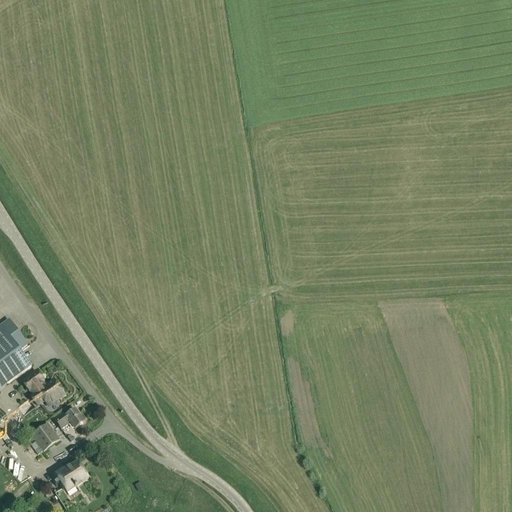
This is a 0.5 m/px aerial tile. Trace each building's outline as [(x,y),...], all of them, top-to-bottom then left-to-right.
[(0,390),(31,368),(19,352),(27,346),(9,322),(1,328),(7,335),(0,340),(0,390)] [(37,374),(22,384),(28,392),(30,391),(34,396),(30,399),(37,408),(49,398),(53,404),(64,396),(53,382),(45,388),(41,383),(43,382),(37,374)] [(20,412),(31,404),(26,398),(15,406),(20,412)] [(54,421),(61,431),(70,424),(74,430),(84,423),(75,411),(65,418),(63,414),(54,421)] [(31,438),(36,443),(43,454),(59,442),(47,426),(31,438)] [(89,495),(82,484),(89,480),(79,463),(72,468),(70,466),(56,475),(64,488),(55,494),(66,510),(89,495)]
